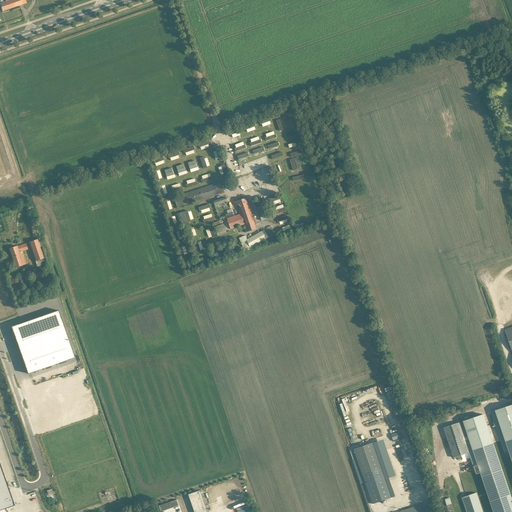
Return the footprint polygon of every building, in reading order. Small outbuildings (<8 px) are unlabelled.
[(0,4),(3,11),(26,3),(32,1),(31,0),(5,0),(6,1),(0,3),(0,4)] [(272,138),(271,136),(275,134),(274,131),(265,134),(267,140),(272,138)] [(251,139),(252,142),(250,143),(252,146),(262,142),(259,136),(251,139)] [(291,143),(289,144),(289,147),(300,145),(298,137),(290,139),(291,143)] [(200,143),(201,150),(210,147),(208,141),(200,143)] [(244,141),(234,145),(237,151),(246,148),(244,141)] [(184,149),(187,156),(195,152),(194,150),(196,149),(194,145),(184,149)] [(253,150),(255,154),(265,151),(264,146),(253,150)] [(179,151),(169,154),(170,160),(181,158),(179,151)] [(153,159),(156,166),(166,163),(163,156),(153,159)] [(204,156),(201,157),(203,168),(210,166),(208,157),(205,158),(204,156)] [(298,157),(290,159),(294,172),(291,173),(294,181),(305,178),(298,157)] [(196,160),(188,162),(191,172),(199,170),(196,160)] [(176,166),(180,176),(188,173),(184,163),(176,166)] [(225,177),(229,175),(225,164),(218,166),(221,175),(224,174),(225,177)] [(168,179),(176,177),(173,167),(165,170),(168,179)] [(211,173),(202,176),(203,179),(202,179),(203,182),(213,179),(211,173)] [(221,182),(217,184),(174,197),(177,207),(224,192),(221,182)] [(165,184),(159,186),(162,195),(168,193),(165,184)] [(274,204),(282,202),(280,196),(272,198),(274,204)] [(235,202),(236,206),(239,205),(241,208),(239,209),(241,214),(228,219),(231,228),(244,224),(247,232),(256,229),(254,223),(256,222),(254,217),(252,217),(251,213),(252,213),(250,205),(248,206),(246,198),(235,202)] [(168,210),(173,208),(170,200),(165,202),(168,210)] [(202,213),(211,211),(209,204),(200,206),(202,213)] [(277,214),(286,210),(283,204),(274,208),(277,214)] [(194,219),(192,210),(188,211),(188,210),(182,212),(185,222),(194,219)] [(261,220),(270,218),(268,212),(260,214),(261,220)] [(205,223),(214,220),(212,213),(203,216),(205,223)] [(280,221),(281,224),(290,221),(287,215),(277,218),(278,222),(280,221)] [(220,221),(215,222),(218,233),(226,231),(224,223),(221,224),(220,221)] [(278,236),(271,226),(247,240),(246,235),(239,238),(245,252),(251,249),(255,247),(254,246),(258,243),(259,245),(264,242),(263,240),(268,237),(270,241),(278,236)] [(212,227),(206,229),(210,239),(216,237),(212,227)] [(29,242),(31,247),(37,267),(46,264),(39,244),(38,239),(29,242)] [(22,251),(23,251),(28,250),(26,244),(17,246),(8,249),(10,253),(15,268),(27,264),(24,254),(23,254),(22,251)] [(19,288),(18,278),(10,279),(11,289),(19,288)] [(59,310),(21,323),(17,325),(17,324),(16,324),(16,325),(12,327),(13,332),(28,374),(31,373),(75,357),(59,310)] [(470,453),(465,440),(467,440),(466,437),(464,437),(462,430),(465,429),(462,421),(443,428),(453,458),(470,453)] [(385,478),(376,451),(373,443),(354,449),(355,453),(356,455),(357,458),(366,484),(385,478)] [(9,491),(10,491),(9,489),(8,490),(0,466),(0,509),(8,507),(8,508),(10,508),(10,507),(13,505),(9,491)] [(401,480),(409,477),(407,470),(399,473),(401,480)] [(206,511),(199,491),(189,494),(194,511),(206,511)] [(483,511),(477,492),(461,498),(466,511),(483,511)] [(179,505),(177,500),(159,506),(162,511),(179,505)]
